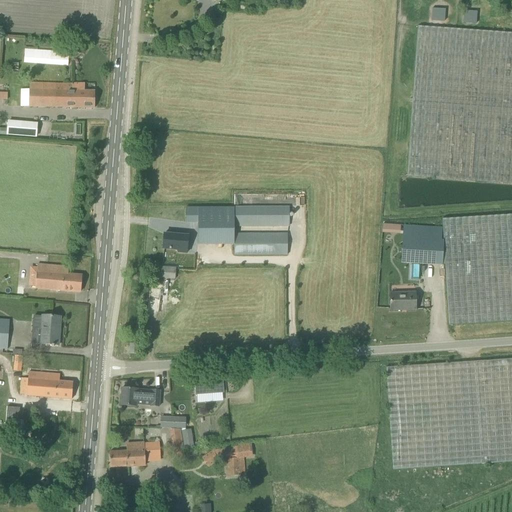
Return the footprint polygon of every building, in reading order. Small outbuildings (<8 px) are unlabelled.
[(511,184),(511,33),(418,27),(407,177),(511,184)] [(24,46),(23,63),(68,66),(69,49),(24,46)] [(29,84),(29,107),(94,109),(94,91),(84,91),(84,84),(29,84)] [(8,121),(7,135),(36,137),(38,123),(8,121)] [(65,140),(66,132),(49,131),(49,140),(65,140)] [(243,226),(255,226),(269,226),(289,226),(289,207),(234,208),(234,226),(243,226)] [(234,208),(186,208),(186,224),(198,224),(198,245),(234,245),(234,235),(234,226),(234,208)] [(511,215),(442,220),(443,240),(445,265),(449,326),(511,321),(511,215)] [(441,228),(404,226),(402,263),(442,265),(445,265),(443,240),(441,240),(441,228)] [(164,235),(163,249),(178,250),(178,245),(188,246),(188,237),(178,236),(164,235)] [(255,235),(243,235),(234,235),(234,245),(234,256),(288,255),(287,235),(269,235),(255,235)] [(29,287),(36,287),(36,288),(80,293),(81,276),(68,275),(68,268),(38,265),(37,268),(30,267),(29,287)] [(175,279),(176,268),(159,267),(159,278),(175,279)] [(390,294),(390,311),(416,310),(415,293),(390,294)] [(43,316),(42,317),(34,316),(33,328),(42,329),(40,345),(54,347),(54,346),(58,346),(60,317),(43,316)] [(0,349),(8,351),(10,322),(0,321),(0,349)] [(138,345),(130,344),(130,354),(138,355),(138,345)] [(511,359),(386,368),(393,470),(511,462),(511,359)] [(29,374),(29,379),(21,379),(20,395),(72,400),(73,383),(59,382),(60,375),(29,374)] [(195,381),(195,394),(197,394),(212,394),(224,393),(223,380),(195,381)] [(137,407),(137,405),(159,407),(160,392),(122,389),(120,406),(137,407)] [(161,417),(160,428),(185,429),(186,418),(161,417)] [(38,426),(37,434),(49,435),(50,426),(38,426)] [(185,457),(180,430),(159,429),(161,443),(171,441),(174,456),(181,455),(181,458),(185,457)] [(191,429),(182,430),(184,448),(194,447),(191,429)] [(237,446),(212,448),(213,451),(202,458),(207,467),(218,461),(226,460),(227,476),(245,475),(243,459),(252,458),(251,441),(236,443),(237,446)] [(161,461),(159,443),(126,445),(127,451),(109,453),(110,468),(145,467),(145,462),(161,461)] [(165,500),(164,484),(154,485),(155,497),(156,497),(156,502),(163,502),(163,500),(165,500)]
